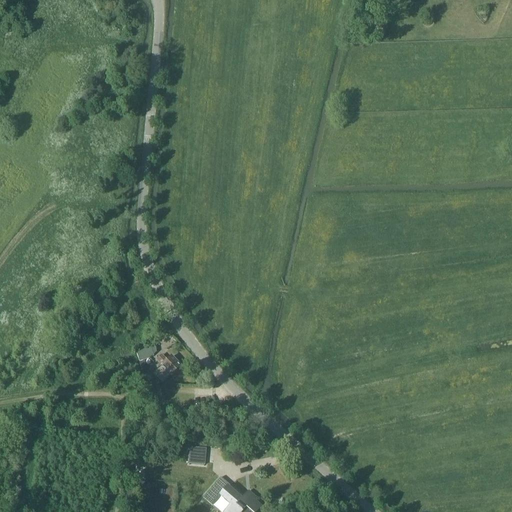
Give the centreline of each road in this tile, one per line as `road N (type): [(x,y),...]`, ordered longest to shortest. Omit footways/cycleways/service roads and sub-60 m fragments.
road 1 (tertiary): [(371,511),(234,392),(156,293),(140,249),(138,193),(157,0)]
road 2 (track): [(0,403),(59,394),(234,392)]
